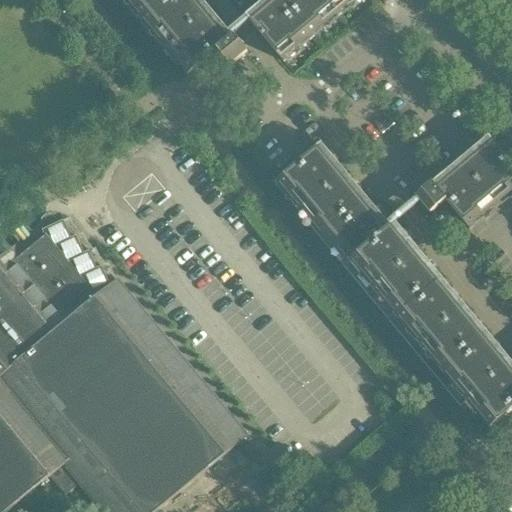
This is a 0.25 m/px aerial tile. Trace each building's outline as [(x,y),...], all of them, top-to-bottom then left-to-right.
[(234,37),(233,38),(201,0),(123,0),(188,77),(217,52),(230,67),(247,53),(234,37)] [(266,0),(246,18),(284,63),(360,0),(266,0)] [(251,30),(246,23),(229,35),(235,42),(251,30)] [(445,202),(469,231),(511,195),(511,165),(489,137),(432,184),(416,197),(430,214),(445,202)] [(511,364),(380,206),(376,210),(321,144),(275,182),(346,267),(351,263),(489,430),(511,411),(511,364)] [(415,200),(390,223),(399,234),(424,212),(415,200)] [(52,216),(46,215),(42,219),(41,225),(32,233),(26,226),(13,236),(19,244),(11,250),(2,239),(0,240),(0,511),(7,511),(49,477),(65,497),(83,481),(108,511),(157,511),(243,441),(113,285),(116,282),(111,272),(105,274),(62,223),(60,225),(52,216)]
